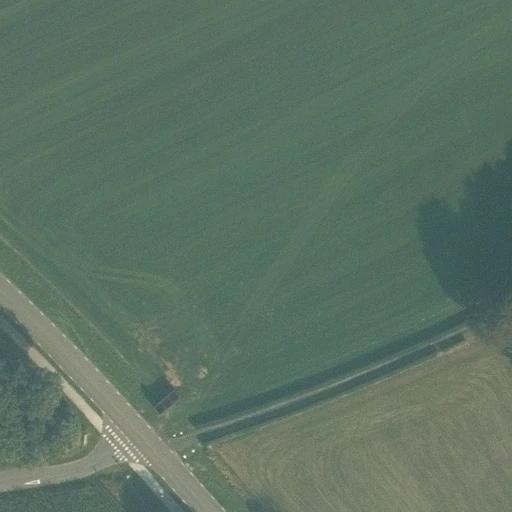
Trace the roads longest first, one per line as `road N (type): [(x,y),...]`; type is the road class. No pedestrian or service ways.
road 1 (tertiary): [(136,431),(0,291)]
road 2 (unclassified): [(136,431),(79,470),(0,482)]
